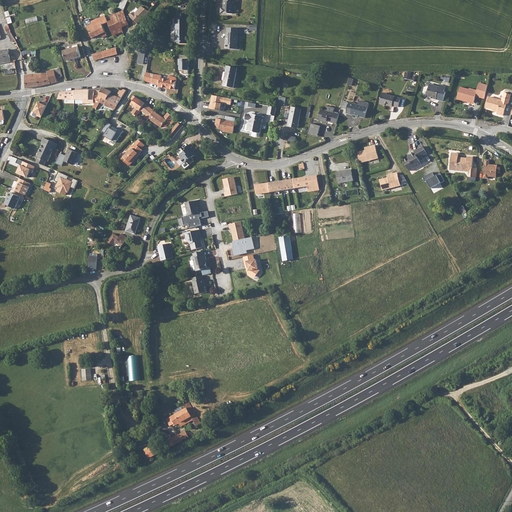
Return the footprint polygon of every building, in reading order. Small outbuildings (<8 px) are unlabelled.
[(221,7),(221,12),(232,12),(233,1),(238,1),(238,0),(223,0),(224,7),(221,7)] [(147,11),(141,6),(134,13),(133,11),(129,15),(137,22),(147,11)] [(129,25),(123,10),(109,15),(111,20),(107,21),(108,23),(113,36),(123,32),(121,28),(129,25)] [(175,18),(175,42),(179,42),(179,44),(185,44),(186,18),(187,18),(187,14),(186,14),(186,10),(178,10),(178,14),(177,14),(177,18),(175,18)] [(102,25),(108,23),(107,21),(105,17),(91,21),(92,24),(87,26),(91,38),(101,34),(102,38),(107,36),(102,25)] [(11,30),(9,26),(5,27),(11,42),(16,41),(11,32),(11,30)] [(240,28),(227,28),(227,33),(226,33),(226,41),(226,48),(237,49),(237,33),(240,34),(240,28)] [(78,47),(71,49),(74,59),(81,57),(78,47)] [(116,48),(93,55),(95,61),(118,54),(116,48)] [(74,59),(71,49),(64,52),(66,61),(74,59)] [(8,50),(0,51),(0,63),(11,62),(8,50)] [(137,63),(143,64),(145,52),(139,51),(137,63)] [(188,59),(177,59),(177,65),(178,65),(178,70),(188,70),(188,59)] [(226,72),(224,80),(223,85),(233,87),(237,68),(227,66),(226,72)] [(37,79),(38,87),(58,82),(57,79),(63,77),(60,69),(46,72),(46,74),(41,74),(41,79),(37,79)] [(144,80),(144,82),(159,86),(159,87),(175,90),(176,81),(174,78),(168,77),(168,81),(161,80),(161,77),(146,73),(144,80)] [(41,74),(24,75),(26,89),(38,87),(37,79),(41,79),(41,74)] [(460,87),(456,99),(463,100),(463,99),(474,102),(476,97),(484,99),(488,84),(478,82),(476,90),(469,88),(469,89),(460,87)] [(441,88),(431,85),(427,97),(437,99),(438,98),(440,99),(440,100),(444,102),(447,92),(445,92),(447,87),(441,85),(441,88)] [(98,101),(95,107),(97,108),(101,102),(112,107),(111,108),(114,109),(126,91),(121,88),(116,97),(110,94),(111,92),(103,88),(103,90),(99,98),(98,101)] [(94,90),(83,91),(84,100),(84,103),(94,103),(94,101),(98,101),(99,98),(95,95),(95,94),(94,90)] [(70,91),(61,93),(59,100),(74,100),(84,100),(83,91),(70,91)] [(382,95),(379,104),(385,106),(385,104),(388,105),(388,107),(392,108),(393,106),(398,107),(401,99),(388,96),(387,93),(385,92),(382,95)] [(490,97),(487,107),(499,110),(498,114),(503,115),(507,103),(509,103),(511,94),(505,92),(502,101),(490,97)] [(230,105),(231,99),(211,95),(209,108),(220,110),(221,104),(230,105)] [(133,115),(136,117),(141,111),(140,110),(144,104),(133,96),(130,99),(133,101),(130,105),(133,107),(129,111),(133,114),(133,115)] [(46,105),(37,101),(30,115),(36,117),(36,116),(40,118),(46,105)] [(350,103),(347,114),(357,117),(357,116),(361,117),(361,118),(366,119),(369,105),(368,102),(360,101),(359,105),(350,103)] [(144,104),(140,110),(141,111),(146,115),(145,116),(149,119),(155,112),(144,104)] [(268,106),(266,115),(273,116),(275,108),(268,106)] [(291,107),(287,126),(296,128),(300,110),(291,107)] [(319,120),(324,122),(324,120),(331,122),(338,124),(340,114),(322,110),(319,120)] [(155,112),(149,119),(160,128),(162,125),(165,127),(171,120),(173,122),(176,120),(167,113),(163,118),(155,112)] [(245,114),(244,119),(249,120),(247,131),(259,134),(262,116),(250,114),(250,115),(245,114)] [(235,122),(216,118),(214,124),(219,130),(233,133),(235,122)] [(318,136),(322,122),(313,120),(309,134),(318,136)] [(111,124),(106,121),(100,131),(104,133),(103,135),(115,143),(122,132),(118,130),(116,133),(109,128),(111,124)] [(173,138),(182,126),(178,123),(169,134),(173,138)] [(39,157),(37,162),(44,165),(46,161),(48,161),(54,148),(55,149),(57,144),(43,138),(41,143),(43,143),(37,156),(39,157)] [(126,153),(123,156),(127,160),(125,162),(129,166),(134,160),(133,160),(135,157),(136,158),(140,154),(139,153),(142,150),(142,149),(145,146),(138,140),(135,144),(136,144),(133,147),(131,146),(127,151),(126,153)] [(186,150),(179,155),(181,158),(181,159),(184,163),(186,162),(189,165),(194,161),(192,157),(194,155),(192,152),(195,149),(191,144),(186,147),(186,150)] [(378,158),(374,144),(364,147),(365,150),(356,152),(359,163),(378,158)] [(411,156),(404,160),(410,171),(422,165),(418,158),(427,153),(423,146),(414,151),(415,152),(410,155),(411,156)] [(60,153),(55,163),(61,166),(63,161),(73,166),(79,153),(68,149),(65,156),(60,153)] [(452,153),(451,165),(455,165),(454,170),(470,172),(470,177),(476,178),(477,168),(472,167),(474,158),(467,157),(467,159),(463,159),(463,160),(458,160),(459,154),(452,153)] [(420,158),(423,166),(432,162),(428,154),(420,158)] [(32,173),(35,166),(17,158),(16,162),(19,164),(16,173),(26,178),(29,171),(32,173)] [(485,160),(483,179),(489,179),(489,177),(496,178),(497,173),(500,173),(501,168),(497,168),(498,166),(491,165),(491,166),(489,166),(490,160),(485,160)] [(352,171),(337,173),(339,184),(354,182),(352,171)] [(67,176),(58,172),(55,180),(58,182),(55,187),(57,188),(56,191),(65,195),(66,193),(67,193),(70,187),(74,189),(78,180),(73,178),(71,181),(66,179),(67,176)] [(399,185),(396,172),(386,174),(387,177),(379,179),(381,188),(389,186),(390,188),(399,185)] [(444,181),(440,173),(434,176),(432,172),(422,177),(425,182),(426,181),(430,188),(444,181)] [(269,183),(255,185),(256,194),(270,192),(282,190),(288,189),(295,188),(308,186),(308,192),(319,190),(317,176),(294,179),(287,180),(280,181),(269,183)] [(234,177),(223,179),(226,192),(225,192),(226,197),(238,194),(234,177)] [(30,183),(19,178),(13,191),(25,196),(30,183)] [(51,184),(46,182),(43,189),(49,192),(51,189),(49,188),(51,184)] [(8,200),(6,204),(16,209),(21,197),(12,193),(9,198),(10,198),(9,201),(8,200)] [(196,201),(185,203),(188,216),(194,214),(198,213),(196,205),(197,204),(196,201)] [(207,210),(198,213),(194,214),(188,216),(182,217),(184,225),(189,224),(190,229),(201,226),(200,219),(209,217),(207,210)] [(294,233),(302,233),(301,213),(294,213),(294,233)] [(131,215),(126,231),(135,234),(140,218),(131,215)] [(241,222),(229,224),(230,229),(231,229),(234,240),(245,238),(241,222)] [(199,230),(185,233),(187,241),(191,243),(192,249),(202,248),(200,236),(201,236),(199,230)] [(114,233),(106,245),(112,250),(117,244),(121,247),(128,238),(122,234),(119,237),(114,233)] [(293,260),(289,235),(278,236),(282,261),(293,260)] [(252,236),(245,238),(234,240),(231,241),(234,255),(247,253),(246,250),(255,249),(252,236)] [(173,258),(170,243),(157,245),(161,261),(173,258)] [(203,251),(193,253),(194,257),(193,258),(196,271),(201,270),(201,269),(207,268),(205,261),(206,261),(205,255),(204,255),(203,251)] [(90,270),(97,270),(98,254),(93,254),(92,257),(90,256),(90,270)] [(253,255),(244,257),(246,266),(248,266),(249,271),(248,272),(248,274),(252,277),(254,273),(257,274),(260,270),(258,269),(256,259),(254,260),(253,255)] [(204,279),(193,281),(195,294),(205,292),(204,284),(205,284),(204,279)] [(92,368),(82,369),(83,381),(93,380),(92,368)] [(187,410),(166,421),(170,427),(174,425),(175,427),(191,419),(196,428),(201,425),(195,415),(191,417),(187,410)] [(179,436),(182,441),(188,438),(186,433),(179,436)] [(146,449),(148,458),(158,455),(155,446),(146,449)]
